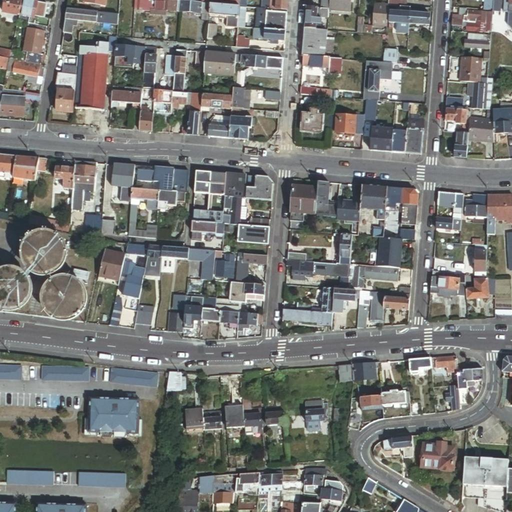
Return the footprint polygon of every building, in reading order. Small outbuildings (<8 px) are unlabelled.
[(19,15),(22,0),(5,0),(3,12),(19,15)] [(35,2),(26,0),(22,0),(19,15),(34,18),(37,2),(35,2)] [(158,0),(136,0),(135,11),(152,12),(152,15),(167,16),(168,11),(158,10),(158,0)] [(175,1),(160,0),(158,0),(158,10),(168,11),(180,12),(181,2),(177,1),(175,1)] [(289,11),(289,0),(278,0),(277,10),(289,11)] [(330,10),(331,0),(329,0),(323,0),(323,7),(325,7),(325,9),(330,10)] [(351,0),(330,0),(331,0),(330,10),(330,11),(351,12),(351,0)] [(486,1),(486,11),(494,11),(494,0),(478,0),(479,1),(486,1)] [(37,2),(34,18),(36,18),(40,19),(44,20),(47,4),(37,2)] [(189,2),(181,2),(180,12),(203,14),(204,4),(189,2)] [(210,15),(211,4),(204,4),(203,14),(209,15),(210,15)] [(241,7),(211,4),(210,15),(228,16),(240,17),(241,7)] [(389,8),(375,6),(373,27),(387,29),(389,8)] [(243,7),(241,7),(240,17),(240,28),(246,28),(248,7),(243,7)] [(323,9),(309,8),(307,29),(321,31),(322,18),(323,9)] [(98,14),(69,11),(67,20),(97,23),(98,16),(98,14)] [(410,24),(411,13),(406,12),(402,12),(391,11),(390,22),(400,23),(399,33),(409,34),(410,24)] [(287,32),(289,14),(268,12),(268,15),(267,30),(287,32)] [(468,17),(468,19),(477,20),(478,13),(469,12),(468,17)] [(419,13),(416,13),(411,13),(410,24),(430,25),(431,14),(419,13)] [(477,20),(477,23),(486,24),(487,13),(478,13),(477,20)] [(34,18),(19,15),(18,22),(28,24),(35,25),(36,18),(34,18)] [(239,29),(240,17),(228,16),(228,20),(227,28),(239,29)] [(46,27),(48,28),(49,20),(44,20),(40,19),(39,26),(46,27)] [(486,24),(477,23),(477,25),(476,33),(486,34),(486,24)] [(35,25),(28,24),(28,27),(31,27),(31,30),(44,33),(45,33),(46,27),(39,26),(35,25)] [(209,25),(208,40),(217,41),(218,26),(209,25)] [(476,33),(477,25),(468,25),(467,28),(467,33),(476,33)] [(31,27),(28,27),(23,52),(26,52),(40,55),(41,47),(42,41),(44,33),(31,30),(31,27)] [(266,40),(267,30),(255,29),(254,39),(266,40)] [(321,31),(307,29),(305,57),(325,58),(327,39),(327,31),(321,31)] [(239,37),(239,30),(232,30),(231,37),(233,37),(239,38),(239,37)] [(286,42),(287,32),(267,30),(266,40),(274,41),(286,42)] [(239,37),(239,38),(238,48),(250,49),(251,41),(246,41),(246,38),(239,37)] [(117,46),(118,40),(110,39),(110,46),(110,48),(117,48),(117,46)] [(335,40),(327,39),(325,58),(331,59),(334,59),(335,40)] [(486,44),(473,43),(468,42),(466,42),(465,50),(471,50),(482,51),(488,51),(489,44),(486,44)] [(136,47),(117,46),(117,48),(117,52),(116,57),(135,59),(136,47)] [(110,50),(98,49),(81,47),(76,110),(104,113),(105,108),(110,51),(110,50)] [(139,48),(136,47),(135,59),(146,60),(147,56),(147,48),(144,48),(144,49),(139,48)] [(158,49),(147,48),(147,56),(157,57),(158,49)] [(11,60),(13,52),(0,49),(0,57),(7,59),(9,59),(11,60)] [(23,52),(13,50),(13,52),(11,60),(15,60),(24,62),(26,52),(23,52)] [(398,51),(385,50),(384,63),(397,64),(398,51)] [(187,52),(177,51),(177,57),(175,74),(185,75),(187,52)] [(40,65),(41,66),(43,56),(40,55),(26,52),(24,62),(40,65)] [(206,69),(207,54),(198,53),(196,68),(206,69)] [(222,54),(207,53),(207,54),(206,69),(205,75),(235,77),(236,64),(237,56),(222,55),(222,54)] [(157,57),(147,56),(146,60),(146,62),(145,74),(155,74),(157,57)] [(237,56),(236,64),(244,64),(244,60),(245,56),(237,56)] [(267,69),(267,58),(247,56),(246,60),(246,68),(267,69)] [(135,59),(116,57),(116,67),(134,69),(135,64),(141,64),(141,61),(146,62),(146,60),(135,59)] [(175,74),(177,57),(167,57),(165,76),(175,77),(175,74)] [(331,59),(325,58),(305,57),(304,67),(330,70),(331,59)] [(285,60),(267,58),(267,69),(284,71),(285,60)] [(341,77),(342,60),(334,59),(331,59),(330,70),(329,76),(341,77)] [(482,61),(462,59),(460,84),(470,85),(475,85),(480,86),(482,61)] [(37,77),(40,65),(24,62),(15,60),(12,73),(29,76),(37,78),(37,77)] [(77,75),(78,67),(64,65),(63,73),(77,75)] [(371,71),(371,75),(369,88),(369,92),(379,93),(381,72),(371,71)] [(29,76),(12,73),(7,72),(6,78),(28,82),(29,76)] [(76,83),(77,75),(63,73),(57,73),(56,81),(76,83)] [(155,74),(145,74),(144,89),(154,89),(155,74)] [(185,75),(175,74),(175,77),(173,92),(184,93),(185,75)] [(37,78),(29,76),(28,82),(27,83),(36,85),(37,78)] [(75,92),(76,83),(56,81),(54,91),(59,91),(75,92)] [(473,110),(483,110),(485,86),(480,86),(475,85),(475,90),(474,98),(473,110)] [(317,87),(302,86),(301,95),(316,96),(317,90),(317,87)] [(369,88),(365,87),(364,100),(366,100),(366,101),(367,101),(378,102),(379,93),(369,92),(369,88)] [(26,93),(3,90),(3,92),(2,97),(24,101),(25,100),(26,93)] [(234,90),(233,98),(232,110),(244,111),(245,102),(243,101),(244,91),(234,90)] [(73,114),(75,92),(59,91),(57,112),(73,114)] [(173,93),(156,91),(155,103),(165,104),(172,105),(173,93)] [(252,91),(244,91),(243,101),(245,102),(244,111),(250,111),(252,91)] [(117,93),(113,92),(112,103),(119,104),(134,105),(142,106),(143,102),(143,95),(125,94),(117,93)] [(40,95),(26,93),(25,100),(28,101),(28,104),(38,105),(40,95)] [(188,94),(173,93),(172,105),(172,107),(180,108),(180,106),(187,106),(188,94)] [(264,101),(281,103),(281,95),(265,94),(264,101)] [(202,108),(203,96),(193,95),(192,113),(202,114),(202,113),(202,108)] [(233,98),(203,95),(203,96),(202,108),(209,109),(232,111),(232,110),(233,98)] [(331,108),(331,98),(316,96),(315,106),(331,108)] [(2,97),(0,106),(0,114),(21,118),(24,101),(2,97)] [(465,101),(447,100),(446,108),(448,108),(465,109),(465,101)] [(378,102),(367,101),(367,109),(377,110),(378,102)] [(165,104),(155,103),(154,115),(154,118),(163,119),(171,120),(171,115),(167,115),(168,113),(164,112),(165,104)] [(172,107),(172,105),(165,104),(164,112),(168,113),(167,115),(171,115),(172,107)] [(420,113),(420,105),(410,105),(409,112),(420,113)] [(142,110),(140,132),(152,133),(154,115),(149,115),(150,109),(142,108),(142,110)] [(244,111),(232,110),(232,111),(232,118),(247,119),(248,118),(253,119),(254,112),(250,111),(244,111)] [(319,111),(312,110),(312,114),(309,114),(309,115),(303,114),(302,133),(313,134),(313,131),(323,132),(323,127),(324,127),(325,125),(324,125),(324,116),(319,116),(319,111)] [(511,110),(501,112),(502,124),(511,123),(511,110)] [(464,112),(448,111),(447,121),(457,122),(466,123),(467,112),(464,112)] [(501,112),(501,111),(493,111),(494,122),(494,124),(502,124),(501,112)] [(189,125),(188,136),(200,137),(202,114),(192,113),(190,125),(189,125)] [(330,116),(329,131),(336,132),(338,116),(330,116)] [(338,116),(336,132),(336,133),(355,135),(356,118),(338,116)] [(355,135),(363,135),(365,117),(356,116),(356,118),(355,135)] [(247,119),(232,118),(231,122),(231,128),(230,139),(249,141),(250,130),(251,126),(253,127),(255,127),(256,120),(253,120),(253,119),(248,118),(247,119)] [(163,119),(162,134),(170,134),(171,120),(163,119)] [(494,124),(494,122),(470,120),(469,126),(469,130),(469,134),(468,139),(481,141),(481,142),(494,143),(494,135),(494,124)] [(511,123),(502,124),(494,124),(494,135),(511,134),(511,123)] [(209,126),(208,137),(230,139),(231,128),(223,127),(209,126)] [(392,154),(394,132),(383,131),(373,130),(371,152),(392,154)] [(408,130),(408,133),(406,155),(422,156),(424,132),(419,131),(410,130),(408,130)] [(408,133),(394,132),(392,154),(406,155),(408,133)] [(468,139),(469,134),(461,133),(459,147),(468,148),(468,139)] [(457,147),(456,159),(467,160),(468,148),(459,147),(457,147)] [(17,157),(0,155),(0,173),(14,175),(17,157)] [(39,159),(17,157),(14,175),(14,178),(29,181),(36,182),(37,172),(39,159)] [(48,160),(39,159),(37,172),(46,173),(48,160)] [(97,164),(76,162),(75,169),(75,182),(74,190),(95,192),(97,164)] [(115,165),(114,176),(135,177),(136,167),(136,166),(115,165)] [(163,170),(139,167),(138,179),(138,184),(154,185),(155,182),(162,183),(163,170)] [(65,181),(75,182),(75,169),(57,168),(56,180),(65,181)] [(162,183),(161,192),(178,193),(186,194),(188,194),(190,172),(163,170),(162,183)] [(212,174),(197,172),(196,183),(211,185),(212,174)] [(227,175),(212,174),(211,185),(226,186),(227,181),(227,175)] [(246,176),(235,175),(235,181),(234,192),(233,198),(243,199),(244,199),(246,176)] [(135,177),(114,176),(113,187),(124,188),(129,188),(134,189),(135,178),(135,177)] [(257,178),(250,177),(249,189),(248,189),(247,199),(255,200),(257,178)] [(29,181),(14,178),(13,185),(22,187),(23,183),(28,184),(29,181)] [(269,179),(257,178),(255,200),(273,201),(274,184),(269,179)] [(72,190),(74,190),(75,182),(65,181),(65,190),(72,190)] [(227,181),(226,186),(226,191),(234,192),(235,181),(227,181)] [(211,185),(196,183),(195,194),(201,195),(211,195),(211,185)] [(331,184),(320,183),(320,189),(319,200),(318,204),(326,205),(327,195),(329,195),(330,195),(331,184)] [(226,186),(211,185),(211,195),(209,211),(212,212),(213,195),(226,196),(226,191),(226,186)] [(294,187),(293,198),(303,199),(310,199),(315,200),(316,189),(294,187)] [(389,189),(364,187),(363,203),(362,210),(379,211),(387,212),(389,189)] [(398,190),(389,189),(387,212),(396,213),(397,207),(397,204),(398,190)] [(161,192),(134,190),(133,200),(134,200),(141,200),(149,201),(160,202),(161,192)] [(415,191),(403,190),(402,205),(419,206),(419,196),(415,191)] [(178,193),(161,192),(160,202),(160,203),(168,203),(168,206),(169,206),(177,207),(178,204),(178,193)] [(186,194),(178,193),(178,204),(185,205),(186,194)] [(440,193),(438,208),(455,209),(464,209),(464,196),(440,193)] [(200,207),(195,206),(194,210),(209,211),(211,195),(201,195),(200,207)] [(233,198),(226,197),(225,209),(232,209),(233,198)] [(509,220),(509,197),(488,197),(488,209),(488,219),(496,220),(509,220)] [(243,199),(233,198),(232,209),(232,217),(231,225),(240,226),(241,220),(242,207),(243,199)] [(293,198),(291,221),(302,222),(302,219),(303,199),(293,198)] [(303,199),(302,219),(305,220),(305,213),(318,214),(318,209),(309,209),(310,199),(303,199)] [(318,209),(318,204),(319,200),(315,200),(310,199),(309,209),(318,209)] [(149,201),(149,209),(159,210),(160,203),(160,202),(149,201)] [(339,216),(339,220),(361,222),(362,210),(363,203),(340,202),(340,206),(339,216)] [(326,205),(318,204),(318,209),(318,214),(339,216),(340,206),(328,205),(326,205)] [(417,226),(419,206),(402,205),(401,225),(417,226)] [(488,219),(488,209),(476,208),(467,207),(466,218),(488,219)] [(464,209),(455,209),(454,220),(463,221),(464,209)] [(0,210),(0,218),(8,220),(9,213),(0,210)] [(209,211),(194,210),(193,222),(208,223),(209,216),(209,211)] [(387,212),(379,211),(378,221),(382,221),(386,221),(387,212)] [(95,220),(101,220),(102,216),(88,215),(87,225),(94,225),(95,220)] [(209,216),(208,223),(218,224),(224,225),(224,218),(211,217),(209,216)] [(232,217),(224,216),(224,218),(224,225),(227,225),(231,225),(232,217)] [(250,226),(270,228),(270,219),(251,218),(250,226)] [(30,219),(29,224),(52,230),(52,223),(30,219)] [(454,220),(437,219),(437,229),(453,231),(454,220)] [(102,234),(103,221),(101,220),(95,220),(94,225),(93,237),(102,238),(102,234)] [(117,221),(103,220),(103,221),(102,234),(118,236),(119,233),(115,233),(117,221)] [(463,221),(454,220),(453,231),(462,232),(463,221)] [(208,223),(193,222),(193,232),(215,234),(217,234),(218,224),(208,223)] [(70,234),(71,226),(52,223),(52,230),(70,234)] [(217,234),(215,234),(215,236),(217,239),(223,239),(226,237),(226,234),(227,225),(224,225),(218,224),(217,234)] [(93,237),(94,225),(87,225),(86,236),(93,237)] [(251,228),(251,227),(240,226),(239,241),(269,243),(270,229),(251,228)] [(385,239),(386,230),(381,229),(375,229),(374,238),(385,239)] [(157,239),(168,240),(168,239),(171,239),(172,231),(158,231),(158,236),(157,239)] [(416,240),(417,232),(401,231),(401,239),(416,240)] [(354,236),(343,235),(342,245),(341,258),(347,259),(352,259),(354,236)] [(49,238),(45,238),(42,238),(39,239),(36,241),(33,243),(31,246),(30,249),(29,252),(29,255),(29,258),(30,261),(32,264),(34,267),(36,269),(39,270),(42,271),(46,271),(49,271),(52,270),(55,268),(58,266),(59,264),(61,261),(62,258),(62,255),(62,251),(61,248),(59,245),(57,243),(55,241),(52,239),(49,238)] [(401,270),(404,240),(398,240),(384,239),(382,269),(391,270),(400,270),(401,270)] [(145,255),(146,246),(129,244),(127,254),(145,255)] [(163,256),(164,247),(150,246),(148,257),(163,259),(163,256)] [(182,260),(184,249),(164,247),(163,256),(163,258),(176,259),(182,260)] [(197,250),(190,249),(189,260),(196,261),(197,256),(197,250)] [(119,286),(126,257),(109,252),(101,281),(119,286)] [(305,254),(289,252),(288,261),(294,261),(301,262),(304,262),(305,254)] [(476,274),(487,274),(488,252),(476,252),(476,274)] [(256,255),(238,253),(237,265),(248,266),(248,263),(247,263),(248,255),(256,256),(256,255)] [(268,265),(268,257),(256,256),(248,255),(247,263),(248,263),(250,263),(255,264),(268,265)] [(225,276),(234,276),(235,256),(226,256),(226,263),(218,262),(216,278),(225,278),(225,276)] [(176,259),(163,258),(163,259),(163,268),(173,269),(175,264),(176,259)] [(213,281),(214,262),(208,262),(206,280),(213,281)] [(326,277),(327,264),(317,263),(304,262),(301,262),(301,267),(294,266),(294,267),(294,276),(295,276),(294,281),(306,282),(307,278),(314,278),(315,276),(326,277)] [(125,275),(130,276),(132,276),(134,268),(135,264),(127,263),(125,275)] [(343,273),(343,266),(336,265),(335,280),(334,287),(341,287),(342,285),(342,279),(343,275),(343,273)] [(359,267),(351,266),(350,288),(363,289),(365,290),(366,279),(367,270),(359,269),(359,267)] [(399,283),(400,270),(391,270),(382,269),(359,267),(359,269),(367,270),(366,279),(373,280),(373,281),(399,283)] [(142,291),(145,270),(134,268),(132,276),(130,276),(128,288),(127,297),(141,299),(142,291)] [(15,275),(12,274),(9,275),(6,275),(3,277),(0,279),(0,300),(1,301),(3,303),(6,305),(9,306),(12,306),(15,306),(18,305),(21,303),(23,301),(25,299),(27,296),(27,293),(28,290),(27,287),(27,284),(25,281),(23,279),(21,277),(18,275),(15,275)] [(461,280),(441,278),(440,289),(460,291),(461,284),(461,280)] [(489,280),(476,280),(477,289),(468,290),(468,298),(469,300),(491,299),(491,298),(489,280)] [(118,292),(119,286),(101,281),(99,286),(118,292)] [(69,283),(66,283),(62,283),(59,285),(56,286),(54,288),(52,291),(50,294),(50,297),(49,300),(50,303),(51,306),(52,309),(54,312),(57,314),(60,315),(63,316),(66,316),(70,316),(73,315),(75,313),(78,311),(80,309),(81,306),(82,303),(83,300),(82,296),(81,293),(80,290),(78,288),(75,286),(72,284),(69,283)] [(243,287),(244,284),(233,283),(232,303),(243,303),(246,304),(247,300),(247,294),(245,294),(246,288),(243,287)] [(265,302),(266,286),(246,284),(246,288),(245,294),(247,294),(247,300),(265,302)] [(468,290),(467,284),(461,284),(460,291),(440,289),(437,289),(432,289),(432,295),(434,295),(440,296),(452,297),(468,298),(468,290)] [(336,301),(337,290),(325,289),(324,300),(336,301)] [(358,292),(349,291),(337,290),(336,301),(346,302),(357,303),(358,292)] [(384,321),(386,294),(377,293),(376,297),(375,320),(384,321)] [(361,299),(361,304),(371,305),(372,296),(368,296),(368,300),(361,299)] [(204,309),(205,299),(189,298),(188,308),(204,309)] [(218,301),(218,300),(205,299),(204,309),(217,310),(218,301)] [(410,312),(411,301),(387,299),(386,299),(385,310),(410,312)] [(335,313),(336,301),(324,300),(323,310),(323,314),(325,314),(334,315),(335,315),(335,313)] [(243,303),(232,303),(218,301),(217,310),(217,312),(222,312),(241,314),(242,314),(243,303)] [(346,302),(336,301),(335,313),(345,313),(346,302)] [(298,303),(298,312),(320,313),(323,314),(323,310),(321,310),(321,305),(298,303)] [(188,308),(187,308),(186,315),(186,324),(195,325),(195,321),(203,322),(204,309),(188,308)] [(204,309),(203,322),(221,323),(222,312),(217,312),(217,310),(204,309)] [(140,311),(139,311),(136,325),(152,328),(155,314),(142,312),(140,311)] [(298,312),(285,311),(284,321),(319,324),(319,319),(320,313),(298,312)] [(114,312),(111,326),(119,328),(122,314),(114,312)] [(222,312),(221,323),(240,325),(241,314),(222,312)] [(186,324),(186,315),(172,314),(170,332),(185,333),(185,328),(186,324)] [(242,314),(241,314),(240,325),(246,325),(250,326),(258,326),(258,325),(259,315),(242,314)] [(333,326),(334,315),(325,314),(324,319),(319,319),(319,324),(319,325),(333,326)] [(369,316),(360,316),(359,330),(368,329),(369,316)] [(457,372),(456,357),(431,359),(432,369),(447,367),(447,373),(457,372)] [(503,361),(502,373),(511,373),(511,357),(507,357),(503,361)] [(432,369),(431,359),(409,361),(410,373),(419,372),(419,370),(432,369)] [(380,368),(379,363),(353,366),(354,382),(377,380),(375,368),(380,368)] [(0,378),(25,380),(26,366),(0,365),(0,378)] [(354,382),(353,366),(338,367),(340,383),(354,382)] [(92,382),(93,368),(46,367),(46,379),(46,380),(92,382)] [(158,384),(159,374),(113,369),(113,383),(158,384)] [(482,370),(457,372),(459,388),(460,407),(469,407),(467,386),(467,382),(473,381),(482,381),(482,370)] [(168,392),(168,393),(179,394),(181,376),(170,373),(168,392)] [(460,407),(459,388),(450,389),(451,394),(446,394),(447,402),(451,402),(452,411),(461,410),(460,407)] [(382,397),(383,407),(407,404),(405,393),(398,394),(398,392),(392,393),(392,394),(382,395),(382,397)] [(140,419),(141,398),(91,396),(90,417),(90,431),(99,431),(102,431),(127,432),(130,432),(139,433),(140,419)] [(245,428),(245,435),(253,435),(253,428),(263,427),(261,409),(251,410),(250,397),(242,398),(243,407),(245,428)] [(362,408),(383,407),(382,397),(361,399),(362,408)] [(212,399),(202,400),(203,407),(203,410),(213,409),(212,399)] [(412,417),(420,416),(419,403),(410,404),(412,417)] [(306,406),(307,427),(317,426),(317,423),(324,423),(324,421),(329,420),(328,404),(306,406)] [(227,430),(245,428),(243,407),(225,408),(227,430)] [(268,427),(286,426),(285,415),(284,409),(284,408),(266,409),(268,427)] [(221,412),(203,414),(205,432),(222,430),(221,412)] [(205,432),(203,414),(186,415),(187,433),(189,433),(204,431),(205,432)] [(360,417),(350,416),(348,432),(358,433),(360,417)] [(90,431),(90,417),(86,417),(86,435),(98,435),(99,431),(90,431)] [(143,437),(144,419),(140,419),(139,433),(130,432),(130,436),(143,437)] [(413,449),(413,438),(393,440),(393,447),(386,448),(386,453),(405,450),(408,462),(412,461),(413,449)] [(436,444),(436,447),(425,446),(423,468),(442,470),(441,473),(450,474),(450,471),(452,471),(454,449),(445,448),(445,445),(436,444)] [(498,511),(506,511),(507,494),(508,471),(508,461),(465,459),(462,499),(479,500),(479,505),(498,511)] [(56,485),(56,471),(10,469),(9,483),(56,485)] [(128,488),(128,473),(81,472),(81,486),(128,488)] [(323,487),(325,472),(324,472),(306,472),(304,486),(323,487)] [(282,487),(283,473),(263,474),(262,488),(259,488),(259,494),(265,494),(265,488),(282,487)] [(259,486),(260,475),(237,476),(236,495),(241,495),(241,487),(244,487),(259,486)] [(233,495),(234,476),(215,477),(214,491),(214,496),(213,511),(218,511),(219,505),(233,505),(234,495),(233,495)] [(214,491),(215,477),(200,478),(199,492),(210,491),(214,491)] [(368,481),(363,493),(371,499),(376,485),(368,481)] [(259,486),(244,487),(245,494),(259,494),(259,488),(259,486)] [(343,493),(323,490),(321,501),(342,503),(343,493)] [(198,511),(199,500),(195,500),(196,494),(176,493),(175,506),(179,506),(178,511),(198,511)] [(18,511),(19,502),(0,501),(0,511),(18,511)] [(418,511),(419,511),(404,502),(398,511),(418,511)] [(89,511),(89,504),(39,503),(38,511),(89,511)]
